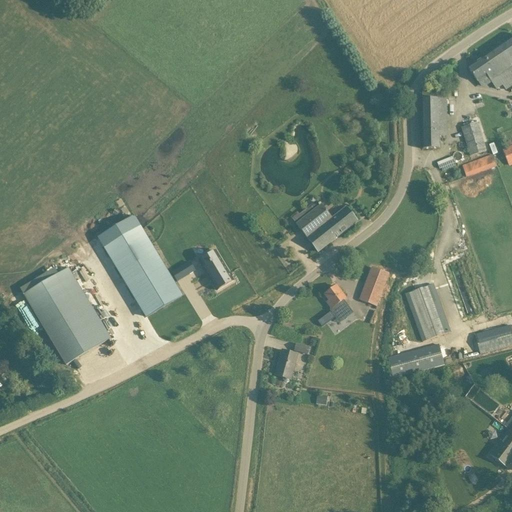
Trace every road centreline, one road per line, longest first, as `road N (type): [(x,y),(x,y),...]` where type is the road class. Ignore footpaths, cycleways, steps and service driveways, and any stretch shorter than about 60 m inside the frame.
road 1 (unclassified): [(264,325),(286,297),(388,213),(408,165),(407,104),(418,82),(511,13)]
road 2 (unclassified): [(0,431),(225,324),(264,325)]
road 3 (unclassified): [(238,511),(264,325)]
